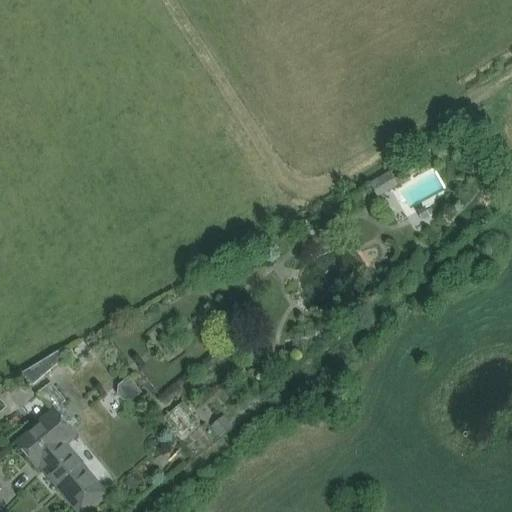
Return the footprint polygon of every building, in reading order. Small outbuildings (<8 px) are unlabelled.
[(389,172),(369,184),(377,198),(397,187),(389,172)] [(426,208),(417,213),(422,221),(430,217),(426,208)] [(58,353),(22,375),(31,387),(63,361),(58,353)] [(118,387),(117,395),(122,401),(131,402),(141,394),(129,378),(118,387)] [(39,466),(77,511),(81,511),(104,494),(64,446),(74,437),(67,428),(76,421),(62,404),(65,402),(50,384),(37,395),(38,397),(39,396),(53,412),(35,427),(36,428),(16,444),(36,469),(39,466)] [(189,437),(207,426),(196,407),(178,418),(189,437)] [(223,418),(212,427),(220,438),(232,429),(223,418)]
